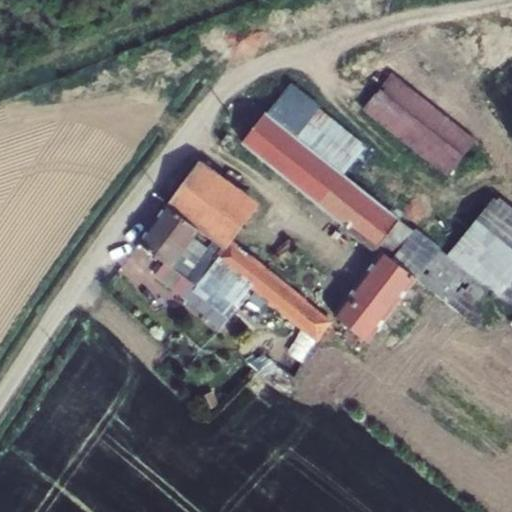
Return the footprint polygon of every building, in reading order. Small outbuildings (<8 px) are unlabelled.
[(473,143),(388,76),(362,111),(445,176),(473,143)] [(286,87),(263,115),(344,177),(364,148),(286,87)] [(376,251),(334,315),(369,342),(416,281),(463,319),(490,292),(446,256),(344,177),(263,115),(241,143),(376,251)] [(256,206),(198,163),(179,189),(236,235),(256,206)] [(230,244),(236,235),(179,189),(174,195),(166,206),(230,244)] [(511,209),(495,196),(446,256),(490,292),(511,310),(511,209)] [(166,206),(139,245),(172,269),(164,285),(188,301),(196,291),(230,314),(251,288),(317,340),(330,322),(230,244),(166,206)]
